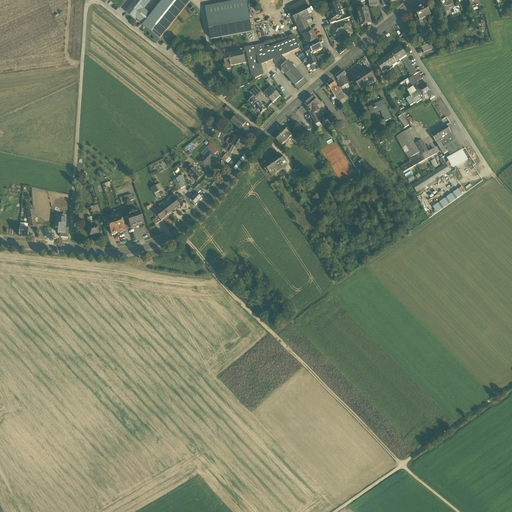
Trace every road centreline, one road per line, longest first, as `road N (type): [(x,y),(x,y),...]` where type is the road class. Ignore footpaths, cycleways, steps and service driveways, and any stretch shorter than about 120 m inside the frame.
road 1 (secondary): [(0,242),(115,253),(164,239),(191,221),(281,115),(393,17)]
road 2 (track): [(179,230),(401,466)]
road 3 (track): [(271,332),(511,162)]
road 4 (track): [(69,250),(85,0)]
road 5 (track): [(263,134),(98,0)]
road 6 (residential): [(492,175),(393,17)]
road 7 (track): [(511,387),(401,466)]
